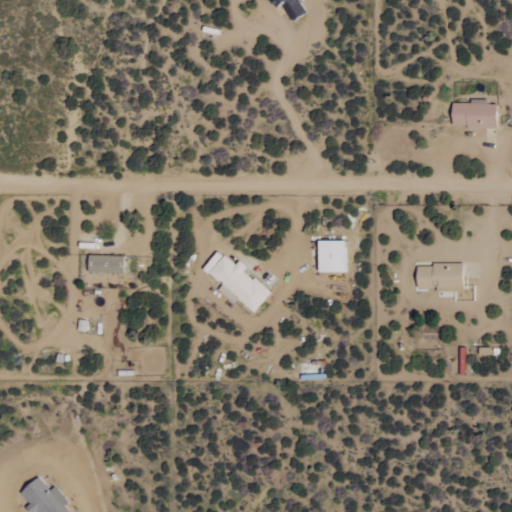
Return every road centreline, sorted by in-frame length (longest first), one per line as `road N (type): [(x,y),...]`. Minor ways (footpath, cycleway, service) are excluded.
road 1 (residential): [(511,183),(0,181)]
road 2 (track): [(330,182),(279,79),(300,27)]
